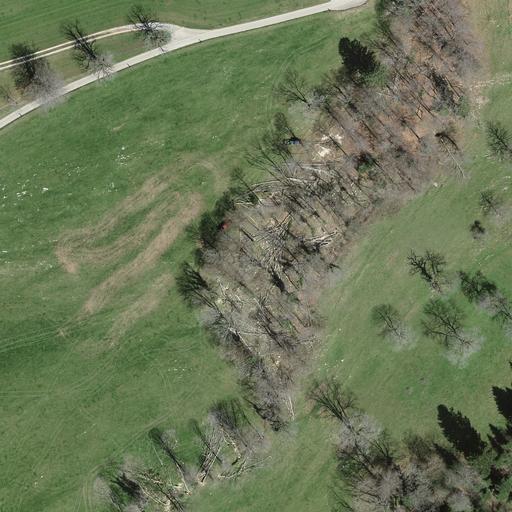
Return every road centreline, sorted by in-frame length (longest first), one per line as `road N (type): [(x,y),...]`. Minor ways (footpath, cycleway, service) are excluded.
road 1 (unclassified): [(344,0),(175,45),(53,94),(0,125)]
road 2 (track): [(189,40),(155,25),(136,27),(0,66)]
